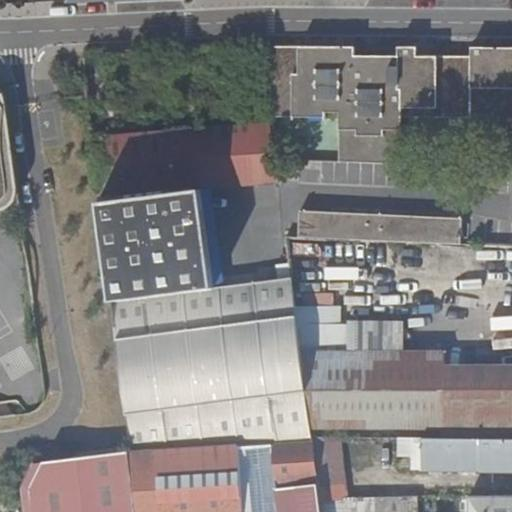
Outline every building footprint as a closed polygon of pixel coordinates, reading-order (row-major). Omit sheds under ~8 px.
[(217,45),(192,47),(192,57),(217,55),(217,45)] [(262,48),(270,118),(325,118),(325,113),(338,113),(338,162),(402,164),(403,119),(488,121),(487,169),(511,170),(511,49),(470,49),(470,60),(416,58),(416,50),(397,49),(397,58),(354,58),(354,49),(262,48)] [(96,50),(81,52),(81,75),(104,74),(103,51),(96,50)] [(217,55),(192,57),(190,57),(191,78),(184,79),(186,117),(196,116),(198,127),(219,125),(217,103),(220,103),(217,55)] [(0,212),(20,211),(6,97),(2,90),(0,87),(0,212)] [(98,135),(128,133),(126,103),(95,106),(98,135)] [(123,399),(130,453),(239,446),(271,444),(312,442),(311,437),(310,428),(301,353),(295,306),(290,270),(254,274),(254,272),(224,275),(212,190),(278,182),(278,180),(281,179),(281,175),(277,176),(276,159),(270,121),(219,125),(198,127),(128,133),(98,135),(89,136),(114,330),(123,399)] [(298,212),(297,237),(374,241),(395,242),(459,245),(460,220),(298,212)] [(459,245),(395,242),(393,272),(461,276),(463,245),(459,245)] [(301,353),(310,428),(446,428),(447,436),(511,435),(511,370),(446,371),(446,351),(301,353)] [(338,438),(311,437),(312,442),(314,442),(319,487),(322,511),(419,511),(419,497),(345,498),(338,438)] [(417,438),(403,438),(403,456),(417,456),(417,438)] [(511,439),(417,438),(417,456),(424,455),(424,468),(424,470),(511,470),(511,439)] [(312,442),(271,444),(276,489),(319,487),(314,442),(312,442)] [(279,511),(276,489),(271,444),(239,446),(243,511),(279,511)] [(130,453),(137,511),(243,511),(239,446),(130,453)] [(276,489),(279,511),(322,511),(319,487),(276,489)] [(511,511),(511,496),(467,497),(467,511),(511,511)]
